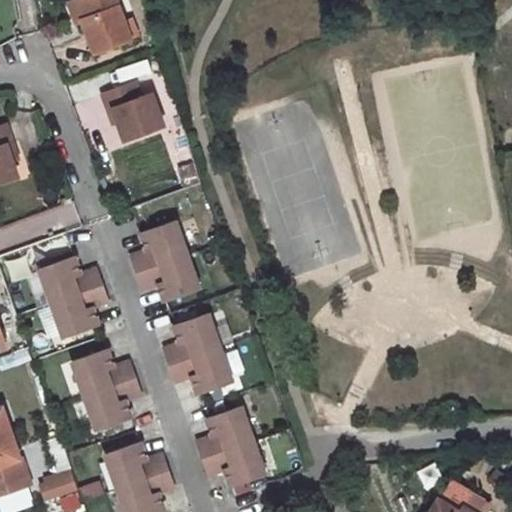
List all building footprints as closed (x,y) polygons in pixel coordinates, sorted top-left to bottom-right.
[(113,0),(82,0),(73,4),(82,24),(95,56),(130,42),(130,40),(137,38),(130,22),(124,24),(113,0)] [(73,4),(67,6),(76,26),(82,24),(73,4)] [(133,83),(101,96),(107,112),(112,110),(117,123),(124,142),(163,127),(150,94),(139,99),(133,83)] [(112,110),(107,112),(112,125),(117,123),(112,110)] [(6,128),(0,129),(0,186),(18,180),(13,164),(7,148),(12,146),(6,128)] [(12,146),(7,148),(13,164),(18,163),(12,146)] [(157,155),(135,165),(142,181),(164,171),(157,155)] [(183,184),(197,181),(192,163),(178,166),(183,184)] [(191,261),(178,224),(142,237),(149,256),(134,261),(140,278),(191,261)] [(76,261),(41,273),(54,309),(107,290),(100,273),(83,279),(76,261)] [(191,261),(140,278),(146,297),(161,291),(168,309),(204,296),(191,261)] [(102,331),(96,315),(113,309),(107,290),(54,309),(66,344),(102,331)] [(173,372),(224,354),(212,318),(176,331),(182,349),(166,354),(173,372)] [(110,353),(74,366),(88,402),(141,383),(134,365),(117,371),(110,353)] [(224,354),(173,372),(179,390),(195,384),(201,403),(237,390),(224,354)] [(141,383),(88,402),(101,437),(137,425),(130,406),(147,401),(141,383)] [(1,409),(0,409),(0,496),(29,486),(20,458),(18,458),(1,409)] [(209,423),(215,442),(200,448),(206,465),(258,447),(245,411),(209,423)] [(54,472),(68,469),(61,438),(47,441),(54,472)] [(145,446),(109,459),(122,495),(174,476),(167,460),(152,465),(145,446)] [(234,495),(270,482),(258,447),(206,465),(212,483),(228,477),(234,495)] [(414,471),(424,490),(442,480),(432,462),(414,471)] [(83,485),(85,496),(109,491),(103,463),(94,465),(98,483),(83,485)] [(511,466),(509,463),(478,496),(489,507),(511,484),(511,466)] [(79,490),(73,473),(45,483),(51,500),(79,490)] [(128,511),(169,511),(165,499),(180,494),(174,476),(122,495),(128,511)] [(474,511),(460,504),(463,498),(443,486),(427,511),(474,511)]
